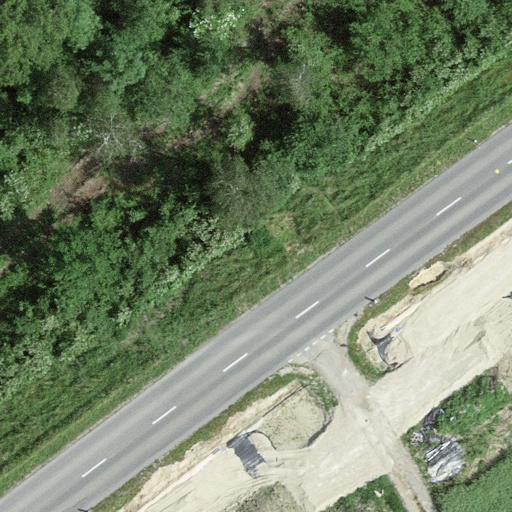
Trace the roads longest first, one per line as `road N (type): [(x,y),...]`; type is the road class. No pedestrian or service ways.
road 1 (secondary): [(511,171),(58,511)]
road 2 (track): [(309,318),(406,511)]
